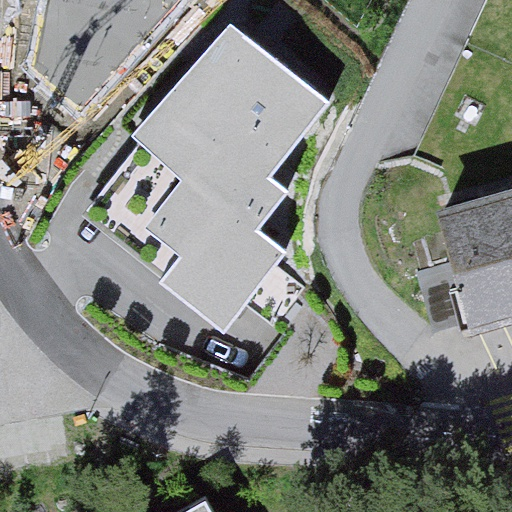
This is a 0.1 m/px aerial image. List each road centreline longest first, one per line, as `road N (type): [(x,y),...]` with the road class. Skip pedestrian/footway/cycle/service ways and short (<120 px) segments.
road 1 (residential): [(0,261),(62,345),(343,451),(462,417)]
road 2 (residential): [(462,417),(351,325),(350,195),(439,0)]
